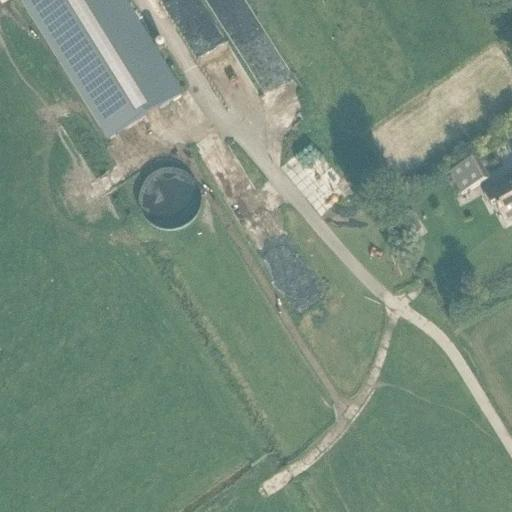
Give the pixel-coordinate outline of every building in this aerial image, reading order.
[(0,0),(0,3),(1,5),(9,0),(21,0),(109,142),(180,98),(119,0),(0,0)] [(460,197),(490,180),(478,158),(448,175),(460,197)] [(168,234),(177,233),(185,229),(192,223),(196,216),(199,207),(198,198),(195,190),(190,182),(182,177),(174,174),(164,174),(156,177),(148,182),(142,189),(139,197),(139,206),(141,215),(145,223),(152,229),(160,233),(168,234)] [(511,180),(483,197),(491,210),(495,208),(504,225),(511,221),(511,180)] [(415,213),(425,231),(438,223),(427,205),(415,213)] [(413,213),(398,222),(410,242),(425,233),(413,213)]
